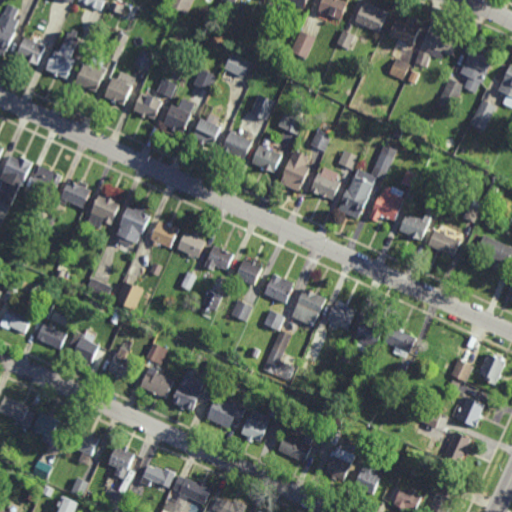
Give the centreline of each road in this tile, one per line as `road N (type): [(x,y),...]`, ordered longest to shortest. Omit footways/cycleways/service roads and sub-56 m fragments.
road 1 (residential): [(511,333),(0,96)]
road 2 (residential): [(335,511),(0,356)]
